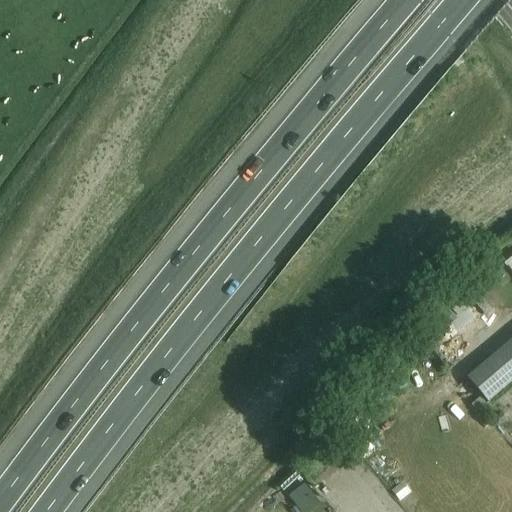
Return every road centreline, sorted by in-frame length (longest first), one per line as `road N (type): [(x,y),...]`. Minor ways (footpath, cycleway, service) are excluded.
road 1 (motorway): [(48,511),(463,0)]
road 2 (motorway): [(404,0),(234,195),(0,497)]
road 3 (motorway): [(150,511),(368,301),(482,219)]
